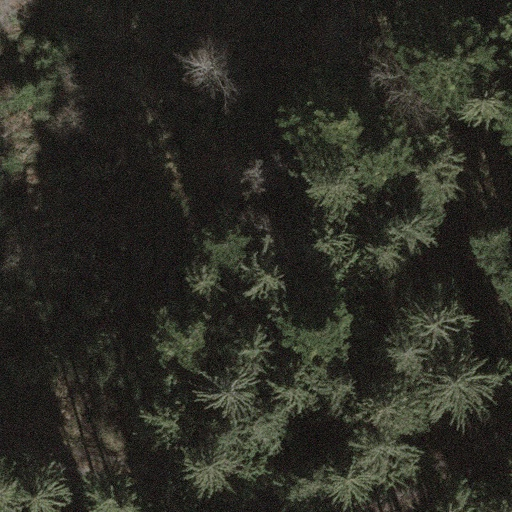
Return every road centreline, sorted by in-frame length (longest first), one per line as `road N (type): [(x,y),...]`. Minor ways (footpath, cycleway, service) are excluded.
road 1 (track): [(0,437),(122,470),(371,511)]
road 2 (track): [(394,511),(511,443)]
